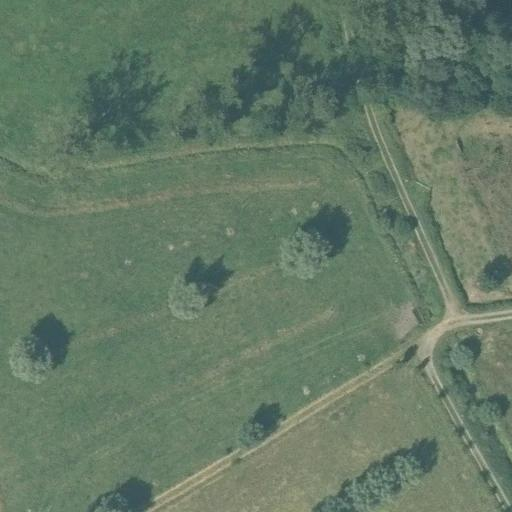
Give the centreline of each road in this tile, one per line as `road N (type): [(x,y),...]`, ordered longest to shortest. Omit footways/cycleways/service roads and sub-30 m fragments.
road 1 (track): [(422,343),(139,511)]
road 2 (track): [(365,104),(457,323)]
road 3 (track): [(422,343),(432,377),(509,511)]
